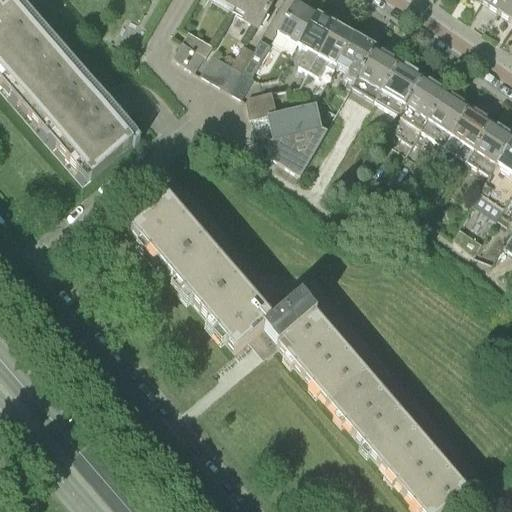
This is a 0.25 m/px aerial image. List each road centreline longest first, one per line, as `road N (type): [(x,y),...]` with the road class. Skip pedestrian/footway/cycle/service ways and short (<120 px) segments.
road 1 (residential): [(21,268),(208,115),(185,83),(149,60),(182,0)]
road 2 (residential): [(228,511),(21,268)]
road 3 (secondary): [(136,511),(0,355)]
road 4 (residential): [(393,0),(511,82)]
road 5 (secondary): [(0,411),(86,511)]
